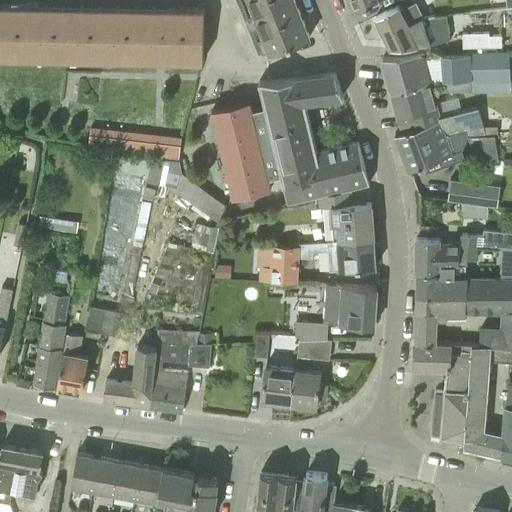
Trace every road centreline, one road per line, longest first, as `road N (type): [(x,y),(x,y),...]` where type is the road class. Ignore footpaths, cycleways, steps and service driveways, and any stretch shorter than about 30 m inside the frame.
road 1 (residential): [(321,0),(393,211),(381,455)]
road 2 (residential): [(0,396),(245,436)]
road 3 (residential): [(245,436),(381,455)]
